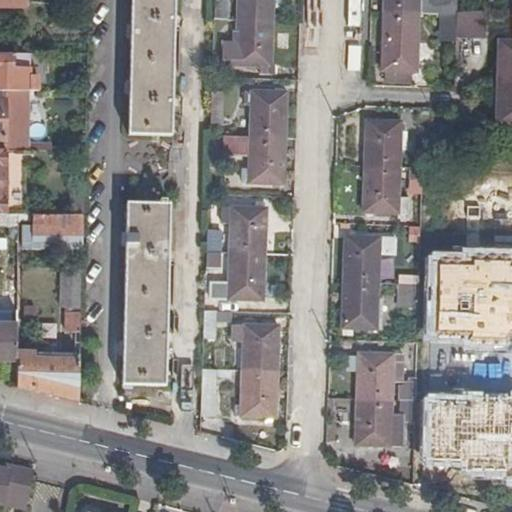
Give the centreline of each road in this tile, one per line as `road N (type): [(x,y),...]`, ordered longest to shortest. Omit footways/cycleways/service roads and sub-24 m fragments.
road 1 (residential): [(317,0),(301,495)]
road 2 (secondary): [(59,436),(301,495)]
